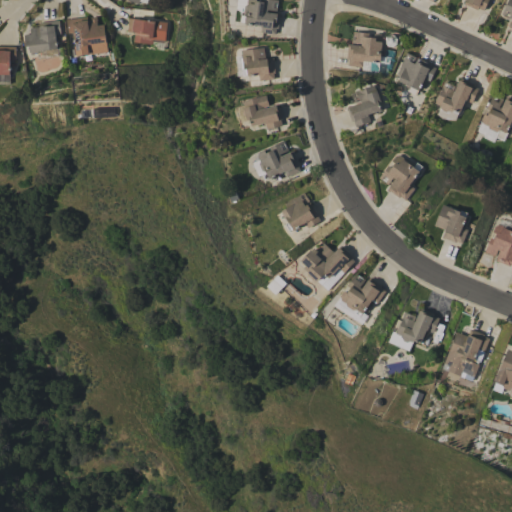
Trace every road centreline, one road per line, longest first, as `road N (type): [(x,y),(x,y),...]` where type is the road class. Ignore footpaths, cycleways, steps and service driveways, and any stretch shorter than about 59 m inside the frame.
road 1 (residential): [(313,0),(311,99),(346,200),(416,269),(511,309)]
road 2 (residential): [(351,0),(511,70)]
